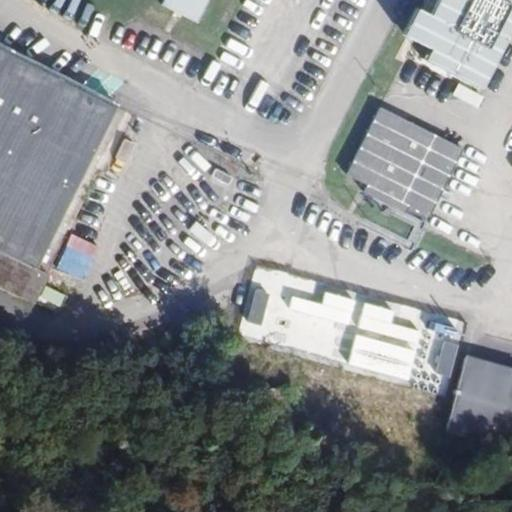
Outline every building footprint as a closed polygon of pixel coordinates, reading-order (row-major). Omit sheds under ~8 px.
[(0,0),(0,250),(29,266),(111,106),(0,48),(0,0)] [(163,0),(156,14),(190,32),(207,0),(163,0)] [(511,0),(434,0),(428,17),(411,10),(399,40),(426,50),(420,67),(487,93),(511,28),(511,0)] [(223,49),(245,54),(251,32),(228,27),(223,49)] [(452,96),(477,107),(482,96),(457,84),(452,96)] [(0,250),(0,285),(33,301),(130,116),(111,106),(29,266),(0,250)] [(426,221),(461,146),(377,108),(345,176),(365,185),(362,192),(426,221)] [(511,383),(464,368),(443,440),(511,461),(511,383)]
